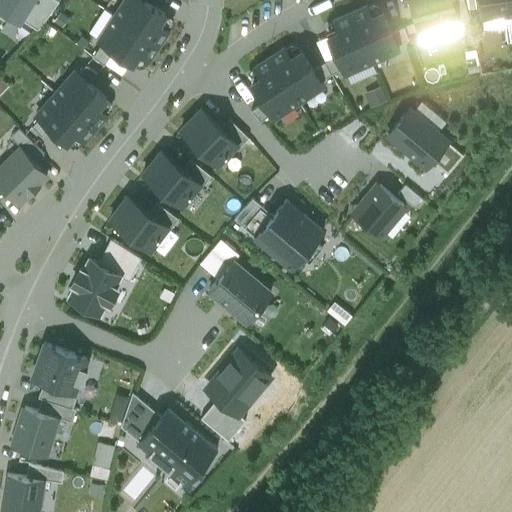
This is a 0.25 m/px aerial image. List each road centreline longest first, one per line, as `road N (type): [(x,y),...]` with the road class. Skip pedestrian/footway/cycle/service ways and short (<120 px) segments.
road 1 (track): [(511,163),(230,511)]
road 2 (track): [(511,265),(323,511)]
road 3 (residential): [(49,230),(162,99),(184,60)]
road 4 (residential): [(23,309),(163,367),(198,326)]
road 5 (residential): [(203,78),(319,189)]
road 6 (residential): [(203,78),(323,0)]
